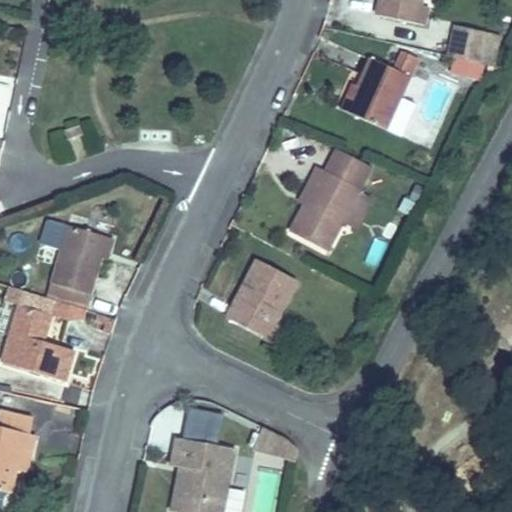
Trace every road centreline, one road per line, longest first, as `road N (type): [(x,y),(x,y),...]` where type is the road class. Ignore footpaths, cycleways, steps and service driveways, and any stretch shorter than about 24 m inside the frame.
road 1 (residential): [(220,180),(128,161),(52,176),(34,166),(18,120),(45,0)]
road 2 (tertiary): [(347,442),(511,122)]
road 3 (residential): [(148,343),(347,442)]
road 4 (residential): [(220,180),(297,0)]
road 5 (residential): [(148,343),(220,180)]
road 6 (residential): [(102,511),(148,343)]
